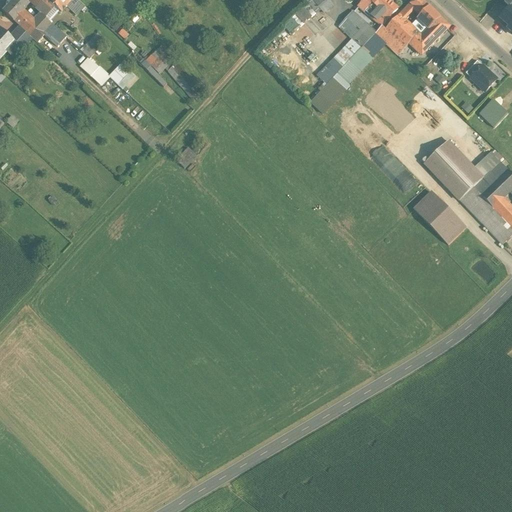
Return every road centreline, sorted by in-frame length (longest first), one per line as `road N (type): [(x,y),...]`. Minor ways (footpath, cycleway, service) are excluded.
road 1 (secondary): [(177,511),(437,353),(511,291)]
road 2 (track): [(0,333),(250,55)]
